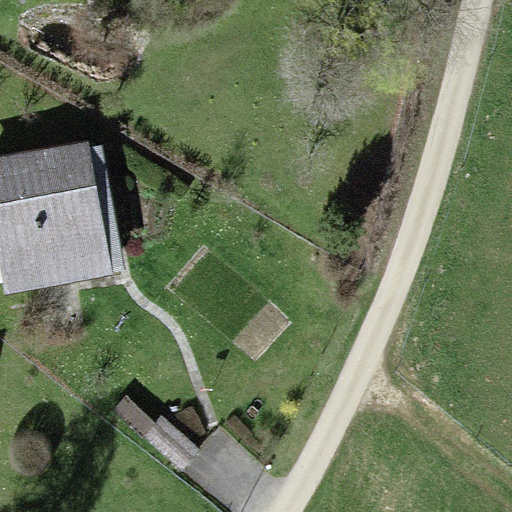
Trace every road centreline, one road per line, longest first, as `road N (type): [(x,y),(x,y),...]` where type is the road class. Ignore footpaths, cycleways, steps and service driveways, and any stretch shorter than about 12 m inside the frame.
road 1 (residential): [(283,511),(399,273),(477,0)]
road 2 (track): [(511,476),(359,367)]
